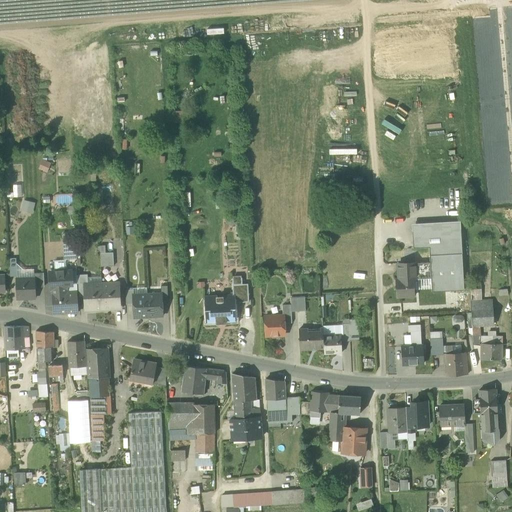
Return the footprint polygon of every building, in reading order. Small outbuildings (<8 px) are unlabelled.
[(337,107),(352,106),(351,98),(336,99),(337,107)] [(51,162),(42,159),(38,169),(46,172),(51,162)] [(21,184),(13,185),(13,197),(21,196),(21,184)] [(35,203),(23,200),(20,210),(32,214),(35,203)] [(133,233),(132,221),(125,222),(126,234),(133,233)] [(412,223),(412,231),(460,229),(460,221),(412,223)] [(429,247),(429,255),(462,253),(460,229),(412,231),(413,248),(429,247)] [(63,241),(64,259),(65,259),(77,259),(76,240),(63,241)] [(427,250),(414,250),(414,261),(428,261),(427,250)] [(100,253),(100,266),(114,265),(113,252),(105,252),(100,253)] [(464,289),(462,253),(429,255),(430,264),(431,278),(431,291),(461,290),(464,289)] [(54,260),(55,270),(65,269),(65,259),(64,259),(54,260)] [(23,269),(16,262),(17,275),(17,277),(35,277),(35,273),(34,268),(23,269)] [(397,264),(398,280),(413,279),(416,279),(415,264),(415,263),(397,264)] [(415,264),(416,279),(420,278),(426,278),(426,264),(415,264)] [(49,272),(50,290),(67,289),(67,284),(72,284),(71,271),(68,271),(65,269),(55,270),(53,272),(49,272)] [(35,277),(35,286),(44,285),(43,272),(35,273),(35,277)] [(78,284),(79,297),(85,296),(84,285),(88,285),(88,276),(87,274),(78,275),(78,284)] [(101,276),(88,276),(88,285),(101,284),(101,276)] [(16,277),(17,297),(36,297),(35,286),(35,277),(17,277),(16,277)] [(234,296),(234,302),(249,302),(248,283),(242,284),(242,277),(232,278),(233,296),(234,296)] [(414,296),(413,279),(398,280),(396,280),(396,279),(395,279),(397,297),(407,296),(407,295),(413,295),(413,296),(414,296)] [(228,281),(211,281),(211,293),(231,293),(231,287),(228,286),(228,281)] [(118,283),(101,284),(103,308),(120,307),(118,283)] [(77,284),(72,284),(67,284),(67,289),(67,293),(77,292),(77,284)] [(86,309),(103,308),(101,284),(88,285),(84,285),(85,296),(86,309)] [(133,287),(133,289),(133,295),(147,294),(147,287),(133,287)] [(470,289),(470,300),(482,299),(481,288),(470,289)] [(52,293),(53,313),(78,312),(77,292),(67,293),(52,293)] [(148,316),(147,294),(133,295),(133,303),(134,317),(142,317),(142,316),(148,316)] [(161,294),(147,294),(148,316),(149,316),(149,315),(155,315),(155,316),(163,316),(162,304),(162,294),(161,294)] [(216,320),(217,323),(225,323),(225,320),(235,319),(234,302),(234,296),(233,296),(205,298),(207,321),(216,320)] [(290,298),(291,305),(291,312),(307,311),(307,310),(306,297),(290,298)] [(470,300),(471,309),(493,308),(492,298),(482,299),(470,300)] [(292,323),(291,312),(291,305),(282,305),(283,315),(284,323),(292,323)] [(471,309),(471,324),(479,323),(494,323),(493,308),(471,309)] [(457,326),(465,325),(464,314),(456,315),(457,326)] [(265,316),(266,336),(284,335),(284,323),(283,315),(265,316)] [(358,319),(349,319),(349,333),(350,340),(359,339),(358,319)] [(480,335),(479,323),(471,324),(473,344),(480,345),(480,338),(480,335)] [(323,325),(323,329),(323,334),(341,333),(343,333),(343,324),(323,325)] [(4,326),(5,349),(25,348),(25,347),(24,333),(29,333),(28,326),(4,326)] [(300,349),(324,348),(323,334),(323,329),(308,330),(307,328),(299,329),(300,349)] [(36,331),(37,348),(52,347),(58,347),(58,339),(53,339),(53,331),(36,331)] [(411,331),(411,345),(421,344),(420,331),(411,331)] [(341,333),(323,334),(324,348),(324,353),(331,353),(331,352),(341,351),(341,353),(342,353),(341,342),(341,333)] [(341,333),(341,342),(350,341),(350,340),(349,333),(343,333),(341,333)] [(480,345),(481,345),(481,343),(502,344),(502,336),(495,336),(488,335),(480,335),(480,338),(480,345)] [(430,339),(431,355),(443,354),(442,338),(430,339)] [(68,341),(71,368),(76,367),(82,366),(86,366),(84,340),(68,341)] [(501,358),(502,344),(481,343),(481,345),(481,358),(501,358)] [(422,344),(421,344),(411,345),(400,345),(401,365),(423,364),(422,344)] [(461,345),(451,346),(451,353),(462,353),(461,345)] [(53,360),(52,347),(37,348),(38,362),(38,368),(45,367),(45,361),(53,360)] [(87,350),(89,379),(109,378),(107,349),(86,349),(86,350),(87,350)] [(446,354),(447,376),(467,374),(466,358),(463,359),(462,353),(451,353),(446,354)] [(138,378),(153,381),(156,366),(156,364),(146,362),(146,363),(133,361),(129,379),(137,380),(138,378)] [(48,366),(48,375),(56,375),(63,375),(62,365),(48,366)] [(202,396),(205,378),(207,368),(185,365),(182,390),(192,392),(192,396),(202,396)] [(156,366),(153,381),(153,383),(166,386),(165,368),(156,366)] [(225,370),(207,368),(205,378),(219,380),(226,381),(225,370)] [(234,374),(235,401),(251,400),(255,400),(255,397),(254,378),(234,374)] [(89,379),(90,396),(110,396),(109,378),(89,379)] [(266,379),(268,408),(293,407),(300,407),(300,401),(299,397),(284,397),(284,381),(266,379)] [(47,395),(47,383),(37,384),(38,396),(47,395)] [(330,412),(338,412),(339,395),(328,394),(323,394),(323,392),(311,391),(311,402),(310,415),(310,417),(320,418),(321,412),(330,412)] [(339,395),(338,412),(338,413),(345,413),(360,414),(360,396),(339,395)] [(111,414),(110,396),(90,396),(89,396),(90,415),(103,414),(111,414)] [(496,396),(479,397),(479,398),(480,412),(480,414),(497,413),(496,396)] [(233,401),(235,418),(245,417),(259,416),(259,413),(257,413),(257,410),(251,410),(251,400),(235,401),(233,401)] [(33,411),(45,410),(45,401),(32,402),(33,411)] [(300,414),(310,415),(311,402),(300,401),(300,407),(300,408),(300,414)] [(412,407),(413,426),(414,426),(422,426),(422,423),(428,423),(427,402),(411,403),(412,407)] [(168,429),(187,429),(187,403),(167,403),(168,429)] [(214,403),(187,403),(187,429),(187,434),(196,434),(214,434),(214,403)] [(440,409),(442,427),(466,425),(464,406),(440,409)] [(294,421),(293,407),(268,408),(268,423),(294,421)] [(406,408),(407,431),(414,431),(414,426),(413,426),(412,407),(406,408)] [(388,409),(389,432),(397,432),(407,431),(406,408),(388,409)] [(131,467),(99,469),(101,511),(166,511),(161,412),(128,413),(131,467)] [(342,441),(343,441),(343,434),(345,413),(338,413),(338,412),(330,412),(329,440),(334,440),(342,441)] [(498,429),(497,413),(480,414),(481,430),(482,430),(498,429)] [(259,416),(245,417),(247,438),(262,437),(260,416),(259,416)] [(232,440),(247,438),(245,417),(235,418),(230,419),(232,440)] [(92,441),(100,440),(105,440),(104,420),(91,421),(92,441)] [(466,425),(467,447),(474,446),(472,424),(466,425)] [(343,441),(342,441),(342,447),(341,448),(341,451),(342,452),(348,453),(349,452),(349,450),(364,451),(365,430),(364,429),(355,428),(348,434),(343,434),(343,441)] [(498,429),(482,430),(482,440),(494,445),(499,439),(498,429)] [(62,448),(70,448),(70,432),(53,433),(54,443),(62,443),(62,448)] [(381,448),(388,447),(387,432),(380,432),(380,448),(381,448)] [(398,439),(397,432),(389,432),(387,432),(388,447),(394,447),(394,439),(398,439)] [(214,452),(214,434),(196,434),(196,452),(214,452)] [(100,440),(92,441),(92,452),(100,452),(100,440)] [(333,451),(341,451),(341,448),(342,447),(342,441),(334,440),(333,451)] [(185,459),(185,450),(171,450),(171,460),(185,459)] [(490,461),(491,477),(506,476),(505,460),(490,461)] [(359,468),(360,486),(372,486),(371,468),(359,468)] [(101,511),(99,469),(79,470),(81,511),(101,511)] [(14,471),(14,483),(25,484),(25,472),(14,471)] [(400,488),(408,489),(409,479),(400,479),(400,488)] [(221,496),(222,507),(273,505),(305,502),(304,489),(272,492),(266,492),(221,496)] [(357,510),(373,505),(370,498),(355,503),(357,510)]
